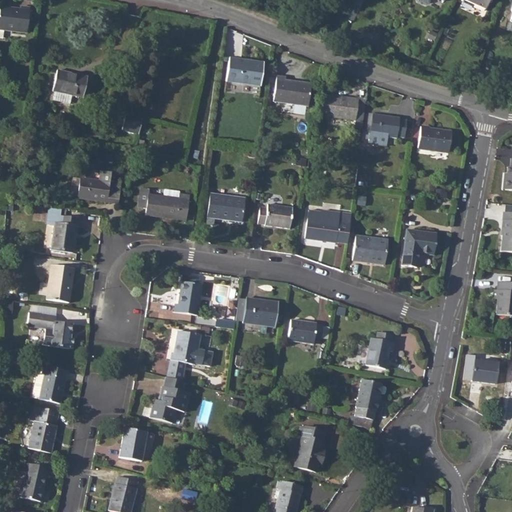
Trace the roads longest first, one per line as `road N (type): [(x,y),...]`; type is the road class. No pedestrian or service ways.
road 1 (residential): [(450,326),(296,273),(145,251),(116,269),(110,307),(120,317)]
road 2 (unclassified): [(491,110),(184,0)]
road 3 (residential): [(450,326),(491,110)]
road 4 (residential): [(109,393),(90,407),(68,511)]
